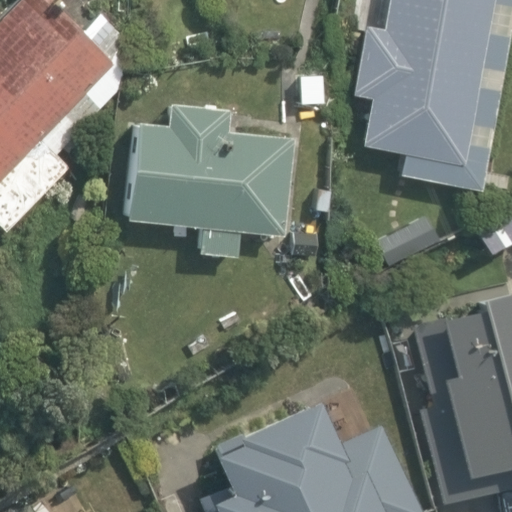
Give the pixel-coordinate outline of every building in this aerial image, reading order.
[(0,235),(1,237),(72,177),(40,139),(115,75),(51,0),(49,0),(0,42),(0,235)] [(375,99),(367,149),(407,155),(404,176),(484,188),(511,0),(394,0),(390,27),(372,24),(361,97),(375,99)] [(285,239),(294,144),(225,137),(228,112),(174,107),(172,132),(139,129),(130,224),(201,231),(199,252),(240,256),(242,235),(285,239)] [(421,403),(449,511),(455,511),(511,497),(511,321),(419,346),(433,400),(421,403)] [(421,511),(425,511),(388,423),(344,441),(324,393),(210,440),(235,499),(202,511),(421,511)]
